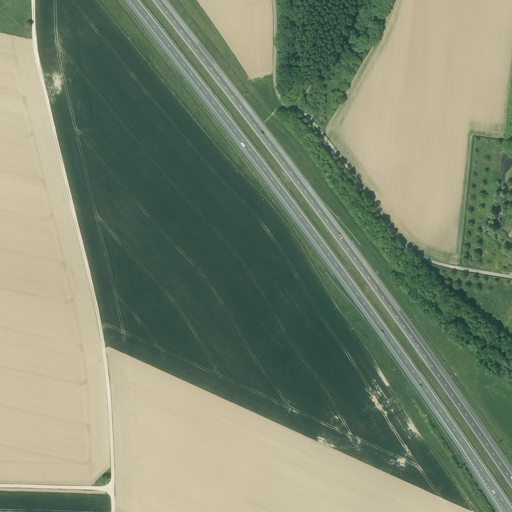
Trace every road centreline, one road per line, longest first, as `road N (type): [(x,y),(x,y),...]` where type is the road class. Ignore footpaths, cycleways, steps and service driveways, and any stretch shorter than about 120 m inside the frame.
road 1 (motorway): [(130,0),(320,243),(508,511)]
road 2 (motorway): [(511,483),(336,233),(156,0)]
road 3 (track): [(112,488),(104,352),(37,63),(32,0)]
